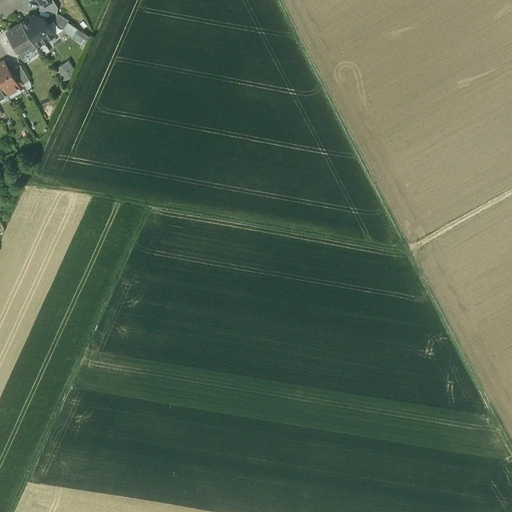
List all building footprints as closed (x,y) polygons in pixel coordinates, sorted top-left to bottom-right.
[(58,8),(40,4),(39,10),(53,13),(56,14),(58,8)] [(56,14),(53,13),(52,19),(58,29),(62,30),(69,20),(60,14),(56,14)] [(42,18),(35,16),(34,15),(32,16),(29,15),(27,17),(26,20),(21,23),(36,47),(55,35),(43,17),(42,18)] [(21,23),(7,32),(12,40),(11,41),(14,46),(16,45),(23,56),(24,54),(25,55),(25,54),(32,50),(33,50),(32,49),(36,47),(21,23)] [(76,28),(71,38),(82,44),(87,34),(76,28)] [(55,67),(64,80),(76,71),(68,58),(55,67)] [(3,61),(0,62),(0,82),(6,93),(11,91),(10,89),(17,85),(18,87),(9,71),(3,61)] [(29,80),(20,65),(15,68),(24,84),(29,80)] [(15,68),(9,71),(18,87),(24,84),(15,68)]
